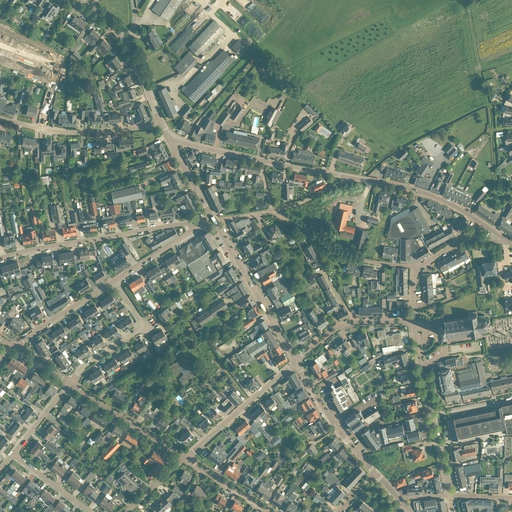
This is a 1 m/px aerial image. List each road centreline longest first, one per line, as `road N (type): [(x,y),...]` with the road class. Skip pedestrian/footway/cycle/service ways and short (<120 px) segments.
road 1 (residential): [(0,257),(186,222),(194,227)]
road 2 (residential): [(449,496),(414,320)]
road 3 (tertiary): [(295,361),(214,220)]
road 4 (residential): [(418,270),(346,255),(271,210)]
road 5 (residential): [(184,457),(295,361)]
road 6 (residential): [(69,383),(139,329),(114,280)]
road 7 (residential): [(478,221),(417,190),(348,177)]
road 8 (tertiary): [(375,473),(295,361)]
road 9 (residential): [(184,457),(69,383)]
road 10 (residential): [(295,361),(343,324),(414,320)]
road 11 (residential): [(162,125),(40,128)]
road 12 (residential): [(12,346),(114,280)]
